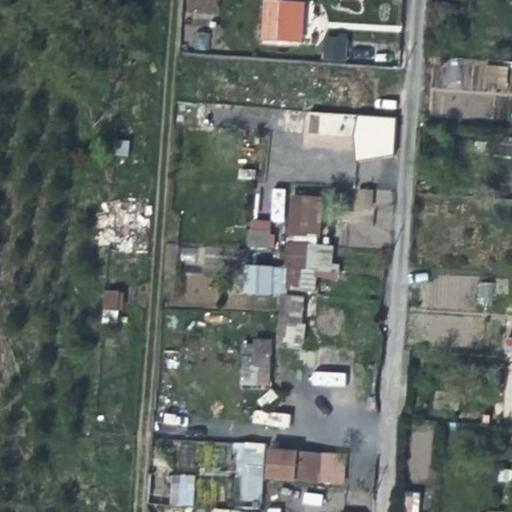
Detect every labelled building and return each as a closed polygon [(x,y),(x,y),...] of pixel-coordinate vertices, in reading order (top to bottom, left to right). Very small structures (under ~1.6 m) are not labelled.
[(297,3),(279,2),(276,45),(294,46),(297,3)] [(323,61),(347,61),(347,35),(324,34),(323,61)] [(448,61),(446,85),(505,90),(507,66),(448,61)] [(321,64),(320,84),(340,86),(339,93),(376,96),(377,86),(392,87),(393,68),(378,67),(378,70),(343,67),(343,65),(321,64)] [(393,157),(394,115),(305,114),(304,147),(334,147),(334,135),(354,136),(354,156),(393,157)] [(497,155),(511,157),(511,142),(499,141),(497,155)] [(271,221),(284,221),(285,188),(271,188),(271,221)] [(372,224),(374,189),(356,188),(354,222),(372,224)] [(243,265),(243,291),(315,292),(315,277),(334,277),(335,244),(320,244),(321,195),(287,195),(286,265),(243,265)] [(272,249),(273,220),(249,219),(248,248),(272,249)] [(121,291),(103,291),(102,322),(120,322),(121,291)] [(302,347),(304,296),(284,295),(282,346),(302,347)] [(242,386),(270,387),(271,339),(242,339),(242,386)] [(311,371),(310,386),(345,387),(346,372),(311,371)] [(289,428),(290,414),(253,411),(252,424),(289,428)] [(263,501),(261,442),(235,443),(236,502),(263,501)] [(265,450),(264,481),(344,482),(345,451),(265,450)] [(169,474),(169,505),(193,505),(193,474),(169,474)] [(405,491),(404,511),(417,511),(418,491),(405,491)]
